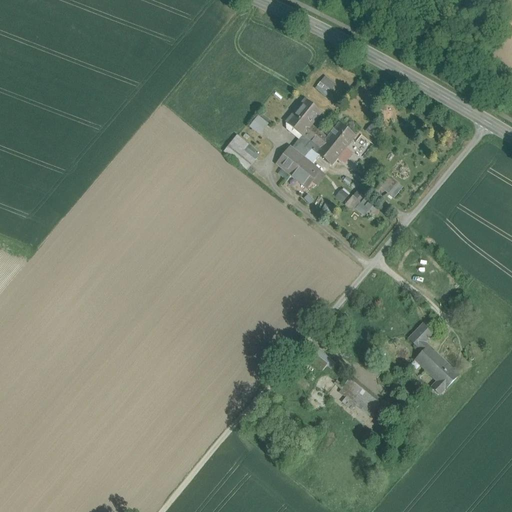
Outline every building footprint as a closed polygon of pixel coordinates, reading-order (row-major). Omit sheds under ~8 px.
[(325,76),(315,88),(326,97),(336,85),(325,76)] [(288,122),(304,134),(311,126),(321,114),(305,101),(288,122)] [(258,118),(251,127),(260,135),(268,125),(258,118)] [(329,138),(343,150),(354,137),(340,125),(329,138)] [(321,148),(317,153),(331,164),(340,154),(342,155),(344,153),(342,151),(343,150),(329,138),(328,140),(311,126),(304,134),(321,148)] [(317,153),(321,148),(304,134),(292,149),(304,159),(312,149),(317,153)] [(249,146),(237,137),(225,153),(247,170),(254,161),(243,152),(249,146)] [(259,155),(249,146),(243,152),(254,161),(259,155)] [(292,149),(291,148),(277,165),(306,188),(319,172),(313,167),(314,166),(304,159),(292,149)] [(378,186),(388,194),(396,184),(386,176),(378,186)] [(346,206),(352,211),(358,203),(352,198),(346,206)] [(364,216),(368,209),(359,202),(354,210),(364,216)] [(432,388),(439,395),(445,390),(459,376),(429,347),(428,348),(424,344),(433,335),(423,325),(409,340),(419,349),(423,353),(415,361),(437,382),(432,388)] [(325,366),(330,370),(335,363),(315,347),(307,358),(322,370),(325,366)] [(351,378),(340,392),(371,417),(382,402),(351,378)]
